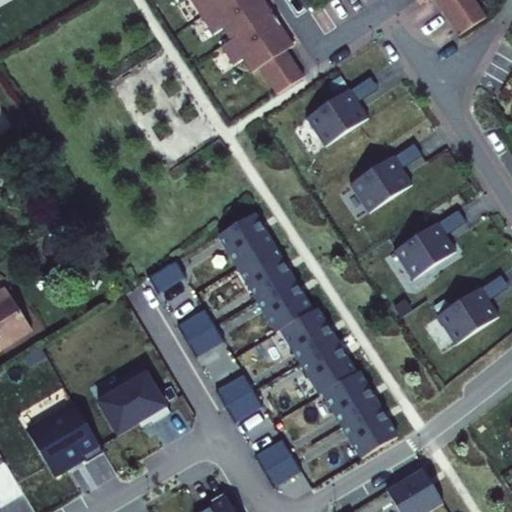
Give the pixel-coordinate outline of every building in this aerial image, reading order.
[(291,96),(318,77),(300,51),(307,46),(290,22),(275,0),(438,0),(439,1),(440,0),(448,0),(472,35),(499,17),(487,0),(203,0),(226,35),(236,29),(243,41),(234,46),(246,65),(256,59),(264,73),(272,68),(291,96)] [(361,89),(323,114),(342,143),(380,118),(370,102),(393,87),(385,75),(362,90),(361,89)] [(405,155),(368,181),(387,209),(424,184),(414,168),(437,153),(429,141),(406,157),(405,155)] [(251,207),(215,229),(226,248),(246,282),(266,314),(275,330),(280,327),(291,345),(311,379),(320,395),(323,393),(331,407),(354,445),(363,461),(400,440),(359,372),(356,374),(316,306),(312,308),(251,207)] [(450,222),(412,247),(431,276),(469,250),(458,234),(481,219),(473,207),(451,223),(450,222)] [(177,259),(149,275),(159,291),(186,275),(177,259)] [(493,286),(456,312),(475,340),(511,314),(511,313),(502,299),(511,292),(511,275),(494,287),(493,286)] [(0,338),(30,319),(4,278),(0,279),(0,338)] [(206,307),(178,324),(197,355),(225,339),(206,307)] [(159,358),(110,387),(130,421),(161,402),(165,409),(183,398),(159,358)] [(245,372),(218,389),(237,420),(265,404),(245,372)] [(67,463),(86,451),(85,449),(95,443),(98,448),(116,437),(87,389),(39,417),(67,463)] [(281,437),(254,454),(273,485),(300,469),(281,437)] [(427,511),(442,503),(423,471),(387,492),(398,511),(427,511)] [(0,511),(9,511),(17,508),(0,478),(0,511)] [(231,501),(212,511),(256,511),(242,487),(227,495),(231,501)]
